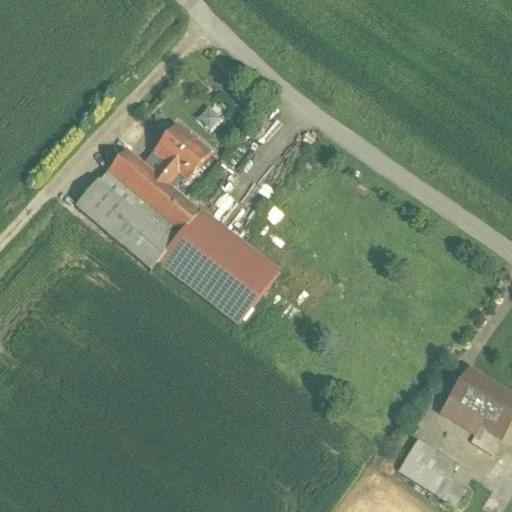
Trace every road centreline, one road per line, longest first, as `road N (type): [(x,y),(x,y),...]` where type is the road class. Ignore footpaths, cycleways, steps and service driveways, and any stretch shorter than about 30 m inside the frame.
road 1 (unclassified): [(185,0),(322,126),(511,258)]
road 2 (track): [(208,23),(0,249)]
